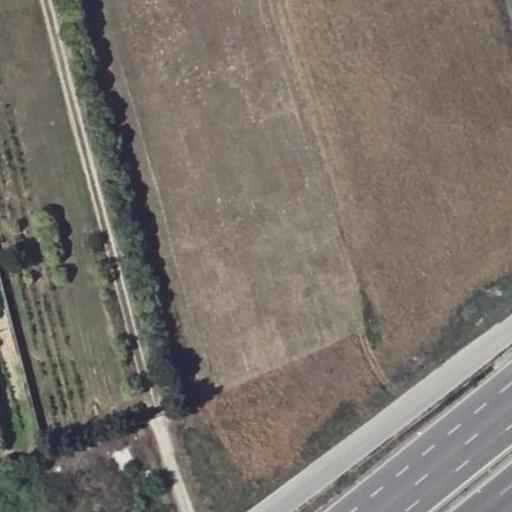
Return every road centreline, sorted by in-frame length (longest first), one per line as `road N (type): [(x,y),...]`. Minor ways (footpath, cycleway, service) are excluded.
road 1 (tertiary): [(511,323),(271,511)]
road 2 (motorway): [(511,409),(383,511)]
